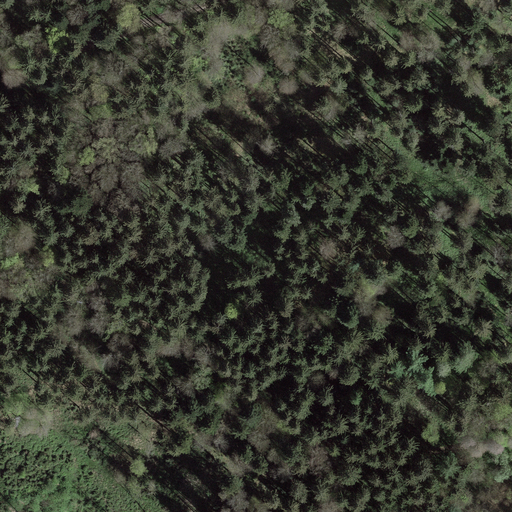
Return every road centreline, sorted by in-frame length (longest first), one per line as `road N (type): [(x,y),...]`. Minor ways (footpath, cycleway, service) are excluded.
road 1 (track): [(0,274),(81,292),(168,338),(313,436),(375,448),(511,438)]
road 2 (track): [(0,68),(214,0)]
